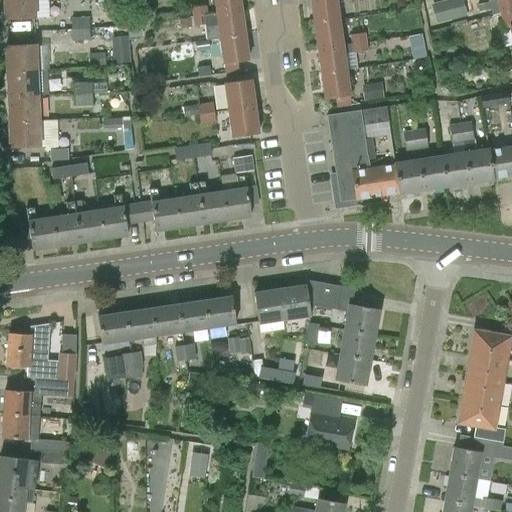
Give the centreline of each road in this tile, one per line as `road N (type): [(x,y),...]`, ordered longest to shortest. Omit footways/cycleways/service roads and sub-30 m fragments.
road 1 (tertiary): [(0,282),(306,239)]
road 2 (residential): [(395,511),(441,244)]
road 3 (residential): [(306,239),(270,41),(284,0)]
road 4 (tertiary): [(306,239),(441,244)]
